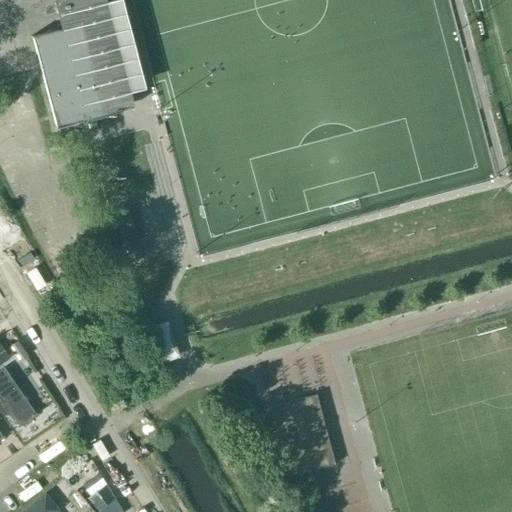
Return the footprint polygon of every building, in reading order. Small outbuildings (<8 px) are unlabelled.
[(54,129),(123,111),(93,0),(53,0),(61,29),(30,37),(54,129)] [(150,327),(159,364),(179,359),(169,322),(150,327)] [(19,356),(24,352),(22,349),(10,332),(0,338),(0,363),(9,358),(11,361),(17,357),(15,354),(17,353),(19,356)] [(9,408),(19,422),(37,411),(5,363),(0,366),(0,394),(1,395),(0,396),(0,403),(5,411),(9,408)] [(286,478),(336,465),(318,395),(268,408),(286,478)] [(98,474),(82,486),(89,496),(105,484),(98,474)] [(98,511),(114,499),(104,486),(85,501),(94,511),(98,511)] [(77,511),(86,511),(90,508),(76,491),(67,499),(77,511)] [(37,511),(60,511),(67,507),(57,496),(37,511)]
